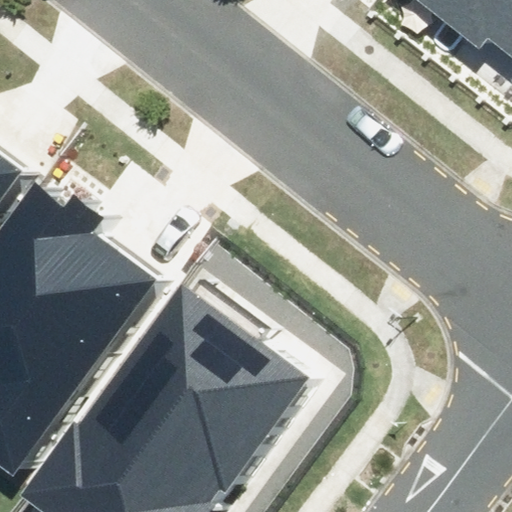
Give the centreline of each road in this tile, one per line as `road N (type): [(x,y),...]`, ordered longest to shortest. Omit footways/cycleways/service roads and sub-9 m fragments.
road 1 (residential): [(129,0),(511,312)]
road 2 (residential): [(511,396),(422,511)]
